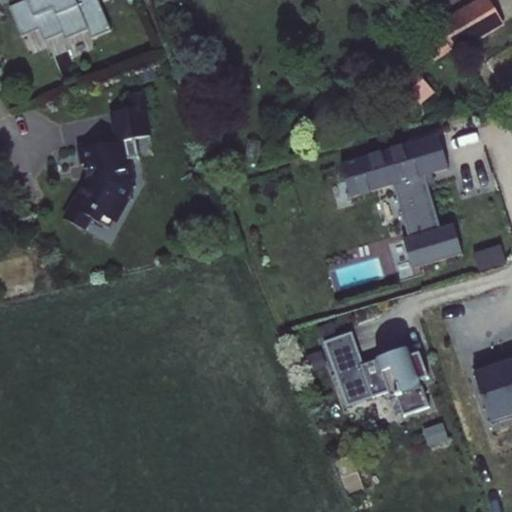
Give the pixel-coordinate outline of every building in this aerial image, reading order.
[(32,0),(8,10),(20,39),(38,32),(43,44),(63,35),(65,40),(89,31),(93,40),(111,33),(98,1),(100,0),(32,0)] [(458,56),(505,27),(487,0),(479,0),(439,26),(458,56)] [(438,137),(339,166),(350,201),(395,189),(410,242),(394,247),(402,272),(463,254),(454,222),(441,226),(427,177),(447,171),(438,137)] [(125,141),(79,151),(86,183),(67,219),(108,240),(135,189),(125,141)] [(364,367),(353,334),(323,344),(347,412),(393,396),(402,421),(433,410),(426,389),(434,386),(423,354),(409,358),(407,352),(364,367)] [(511,413),(511,356),(474,368),(494,419),(511,413)]
